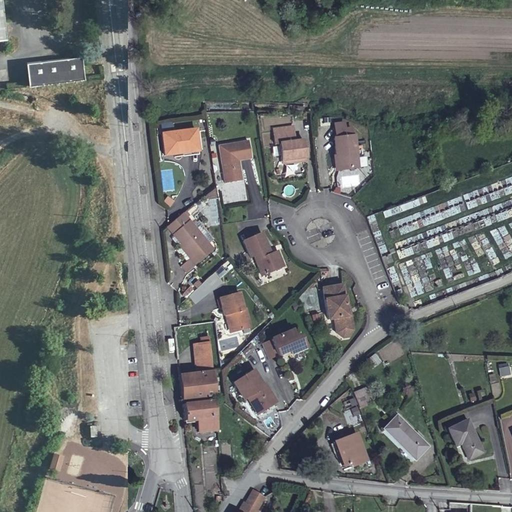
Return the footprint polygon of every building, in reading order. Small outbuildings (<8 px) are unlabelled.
[(30,85),(85,79),(82,56),(27,62),(30,85)] [(330,117),(319,118),(320,126),(331,125),(330,117)] [(161,122),(162,132),(174,131),(172,121),(161,122)] [(333,123),(335,137),(352,134),(351,128),(343,129),(342,122),(333,123)] [(279,143),(281,160),(305,157),(303,139),(294,140),(292,126),(271,129),(274,144),(279,143)] [(164,154),(183,152),(183,149),(199,147),(197,128),(174,131),(162,132),(164,154)] [(335,137),(333,137),(337,169),(358,167),(353,134),(352,134),(335,137)] [(249,140),(219,145),(225,183),(242,180),(239,159),(251,157),(249,140)] [(183,149),(183,152),(184,155),(199,153),(199,147),(183,149)] [(215,192),(206,192),(206,204),(215,204),(215,192)] [(182,212),(168,224),(166,226),(191,256),(190,257),(180,266),(186,272),(195,263),(213,248),(208,243),(192,224),(186,216),(182,212)] [(192,224),(208,243),(213,239),(197,220),(192,224)] [(262,232),(243,240),(250,256),(253,255),(262,275),(284,265),(277,250),(268,254),(266,249),(269,248),(262,232)] [(184,248),(180,252),(187,260),(190,257),(191,256),(184,248)] [(342,283),(322,287),(328,318),(334,317),(336,331),(342,336),(348,334),(353,328),(350,313),(348,314),(342,283)] [(218,297),(223,313),(227,312),(232,330),(250,326),(245,307),(243,308),(238,291),(218,297)] [(227,312),(223,313),(228,331),(232,330),(227,312)] [(270,338),(277,354),(289,349),(291,353),(306,347),(301,334),(296,337),(292,328),(270,338)] [(270,338),(262,341),(269,358),(277,354),(270,338)] [(193,366),(211,364),(208,340),(200,341),(191,343),(193,366)] [(384,364),(398,358),(391,343),(378,349),(384,364)] [(374,354),(364,362),(371,370),(381,362),(374,354)] [(507,362),(497,365),(500,377),(510,374),(507,362)] [(215,396),(213,378),(212,370),(211,370),(211,364),(193,366),(194,373),(179,374),(182,400),(215,396)] [(233,380),(244,396),(248,394),(259,410),(276,400),(265,382),(263,383),(253,367),(233,380)] [(365,389),(354,393),(360,408),(371,404),(365,389)] [(478,400),(485,398),(482,390),(475,392),(478,400)] [(248,394),(244,396),(254,413),(259,410),(248,394)] [(182,404),(184,420),(196,419),(197,431),(213,429),(212,418),(213,417),(211,401),(182,404)] [(395,416),(382,429),(402,448),(404,446),(417,458),(427,447),(420,441),(414,434),(395,416)] [(466,421),(447,430),(452,441),(455,446),(460,444),(468,460),(482,453),(466,421)] [(416,432),(414,434),(420,441),(422,438),(416,432)] [(356,433),(332,442),(336,452),(342,466),(342,467),(343,467),(348,465),(352,464),(353,467),(366,461),(356,433)] [(404,446),(402,448),(415,460),(417,458),(404,446)] [(54,449),(49,464),(60,467),(64,452),(54,449)] [(246,503),(244,503),(238,511),(258,511),(260,511),(259,511),(261,507),(266,498),(253,490),(246,503)]
